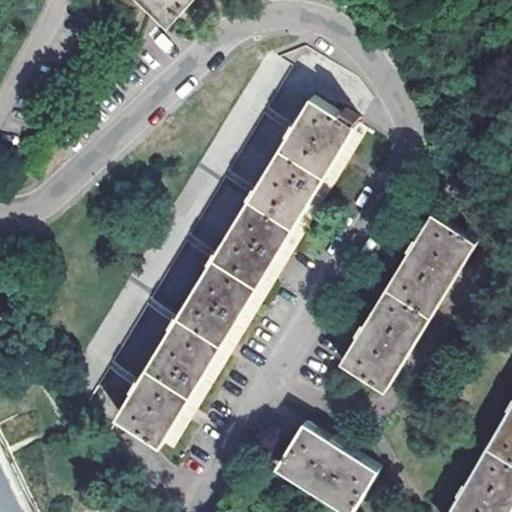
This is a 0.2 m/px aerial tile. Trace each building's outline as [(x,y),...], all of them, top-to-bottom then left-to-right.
[(168,0),(184,13),(195,0),(168,0)] [(275,55),(268,51),(67,383),(92,398),(112,366),(150,301),(190,236),(229,172),(267,109),(294,66),(275,55)] [(357,122),(315,97),(296,126),(257,190),(218,254),(178,318),(138,382),(118,415),(165,441),(186,406),(224,343),(264,278),(303,213),(339,152),(357,122)] [(461,268),(480,238),(434,211),(418,239),(415,237),(407,250),(410,252),(367,323),(364,322),(357,334),(359,335),(343,361),(388,389),(409,354),(461,268)] [(511,508),(511,399),(508,406),(511,408),(467,481),(464,479),(457,490),(459,491),(446,511),(509,511),(510,511),(511,508)] [(334,438),(308,423),(282,466),(316,486),(356,510),(382,466),(345,445),(347,441),(336,435),(334,438)] [(35,511),(0,441),(0,511),(35,511)]
